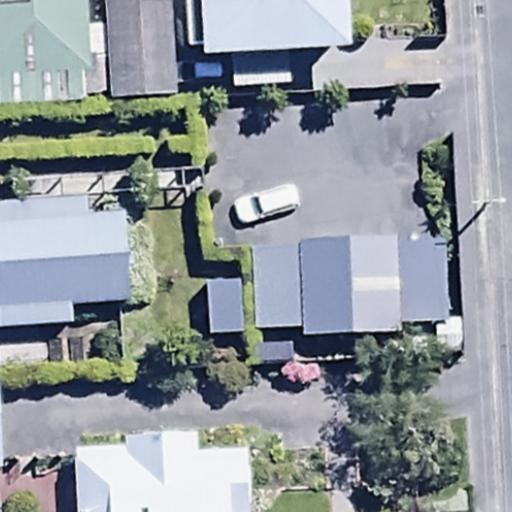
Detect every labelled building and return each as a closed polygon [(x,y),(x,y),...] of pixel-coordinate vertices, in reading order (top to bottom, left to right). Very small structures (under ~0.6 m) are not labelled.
[(0,0),(0,122),(107,119),(103,37),(89,37),(86,0),(0,0)] [(176,0),(101,0),(103,37),(107,119),(182,118),(176,0)] [(201,0),(203,88),(231,87),(231,108),(349,106),(347,0),(201,0)] [(0,346),(69,343),(69,324),(126,322),(122,231),(85,232),(85,216),(0,219),(0,346)] [(251,264),(253,347),(301,346),(302,358),(399,355),(396,260),(251,264)] [(75,511),(247,511),(246,474),(197,476),(196,452),(123,455),(123,465),(74,467),(75,511)]
